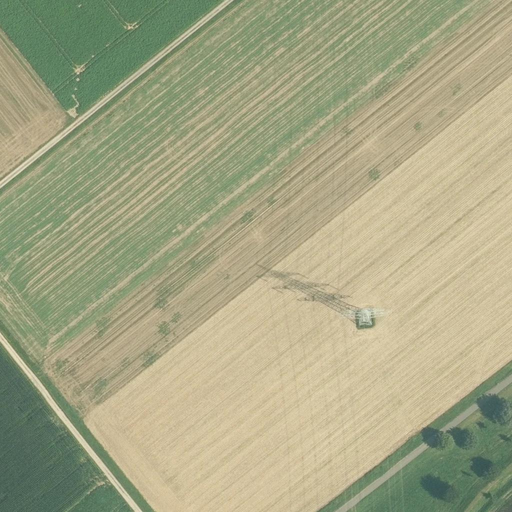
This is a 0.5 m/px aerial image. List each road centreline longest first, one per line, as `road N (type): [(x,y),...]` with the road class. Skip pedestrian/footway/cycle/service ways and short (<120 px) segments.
road 1 (track): [(229,0),(0,185)]
road 2 (track): [(339,511),(511,378)]
road 3 (track): [(135,511),(0,341)]
